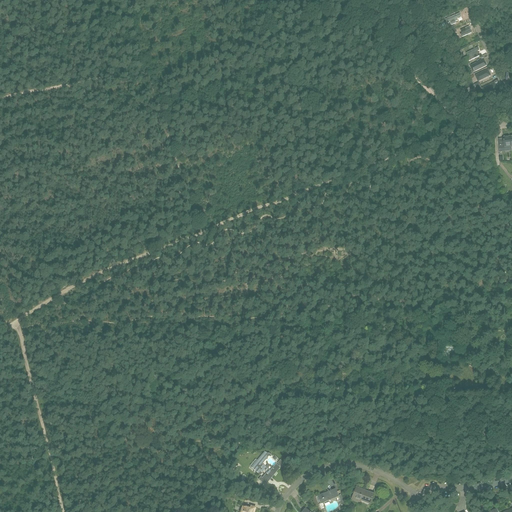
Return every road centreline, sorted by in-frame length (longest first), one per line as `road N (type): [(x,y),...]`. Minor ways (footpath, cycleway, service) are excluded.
road 1 (track): [(199,233),(449,135)]
road 2 (track): [(341,0),(467,129)]
road 3 (residential): [(276,511),(300,480),(334,465),(375,470),(416,492)]
road 4 (track): [(59,294),(199,233)]
road 5 (residential): [(497,126),(503,87),(470,9)]
